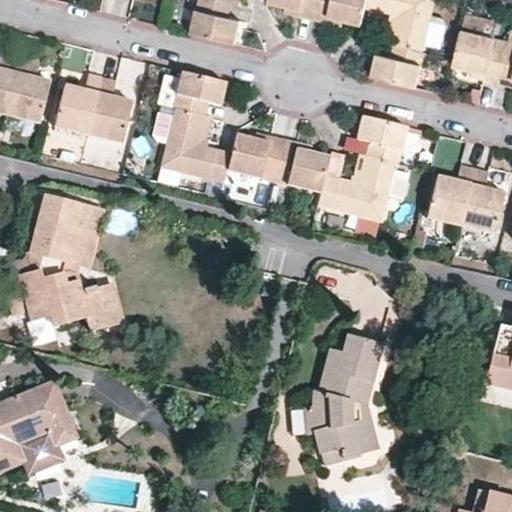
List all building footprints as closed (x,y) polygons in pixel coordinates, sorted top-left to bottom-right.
[(198,0),(191,32),(234,42),(240,21),(228,18),(229,12),(231,4),(215,0),(198,0)] [(312,18),(316,0),(267,0),(267,1),(285,6),(300,10),(299,15),(312,18)] [(365,6),(366,0),(316,0),(312,18),(327,22),(328,16),(342,20),(360,25),(365,6)] [(391,43),(420,50),(432,0),(366,0),(365,6),(389,12),(398,14),(391,43)] [(294,13),(299,15),(300,10),(285,6),(284,11),(294,13)] [(384,41),(391,43),(398,14),(389,12),(388,19),(390,19),(386,32),(384,41)] [(341,25),(342,20),(328,16),(327,22),(334,23),(341,25)] [(25,33),(10,30),(5,54),(19,58),(25,33)] [(499,83),(508,42),(461,30),(454,58),(452,65),(471,70),(485,74),(483,79),(499,83)] [(39,37),(25,34),(19,58),(33,61),(39,37)] [(511,85),(511,43),(508,42),(499,83),(511,86),(511,85)] [(371,75),(416,87),(424,51),(420,50),(391,43),(388,56),(377,54),(374,64),(371,75)] [(0,112),(5,114),(19,58),(5,54),(3,62),(1,70),(0,69),(0,112)] [(33,61),(19,58),(5,114),(39,122),(49,82),(40,79),(30,77),(33,61)] [(477,77),(483,79),(485,74),(471,70),(469,75),(477,77)] [(225,83),(180,72),(171,107),(175,108),(204,116),(208,102),(220,105),(222,94),(225,83)] [(87,134),(101,77),(94,76),(88,74),(84,90),(64,85),(54,126),(87,134)] [(109,79),(101,77),(87,134),(121,143),(131,102),(112,97),(116,81),(109,79)] [(204,116),(175,108),(173,116),(167,139),(160,167),(167,168),(183,172),(223,182),(226,169),(230,153),(206,147),(197,145),(204,116)] [(167,139),(173,116),(157,112),(151,135),(167,139)] [(212,117),(204,116),(197,145),(206,147),(208,137),(207,137),(209,130),(212,117)] [(405,127),(361,117),(359,127),(356,138),(368,141),(365,155),(394,163),(396,163),(399,151),(403,135),(405,127)] [(255,133),(254,139),(269,143),(270,137),(263,136),(255,133)] [(230,153),(226,169),(273,181),(283,140),(270,137),(269,143),(254,139),(235,134),(230,153)] [(416,138),(403,135),(399,151),(412,154),(416,138)] [(344,150),(357,153),(365,155),(368,141),(356,138),(348,136),(344,150)] [(283,140),(273,181),(320,192),(324,176),(328,157),(311,153),(295,149),(297,144),(283,140)] [(305,146),(297,144),(295,149),(311,153),(312,148),(305,146)] [(338,180),(344,155),(337,153),(330,152),(328,157),(324,176),(338,180)] [(358,185),(365,155),(357,153),(351,175),(350,175),(348,182),(358,185)] [(394,163),(365,155),(358,185),(348,182),(338,180),(324,176),(320,192),(316,206),(359,216),(380,221),(386,194),(393,169),(394,163)] [(460,225),(474,169),(467,167),(460,165),(456,181),(436,176),(426,217),(460,225)] [(183,172),(167,168),(163,185),(179,189),(183,172)] [(393,169),(386,194),(401,198),(408,173),(393,169)] [(480,170),(474,169),(460,225),(494,234),(504,192),(484,187),(488,172),(480,170)] [(79,266),(94,208),(44,195),(28,253),(42,257),(39,269),(16,275),(21,292),(5,297),(11,315),(27,312),(30,321),(50,317),(53,326),(85,318),(89,331),(111,325),(101,288),(96,289),(95,286),(81,289),(78,279),(73,281),(67,281),(64,271),(66,264),(79,266)] [(103,210),(94,208),(79,266),(89,269),(103,210)] [(376,235),(380,221),(359,216),(356,230),(376,235)] [(456,241),(460,225),(426,217),(423,232),(456,241)] [(42,257),(28,253),(26,261),(14,265),(0,268),(0,298),(5,297),(21,292),(16,275),(39,269),(42,257)] [(76,275),(79,266),(66,264),(64,271),(67,281),(73,281),(78,279),(76,275)] [(111,285),(101,288),(111,325),(121,323),(111,285)] [(511,330),(510,330),(499,328),(486,380),(511,387),(511,330)] [(357,406),(366,403),(382,344),(347,335),(342,352),(330,349),(318,390),(312,390),(311,406),(304,407),(306,434),(306,435),(315,434),(321,454),(339,449),(342,458),(368,451),(357,406)] [(76,436),(53,382),(0,404),(0,470),(22,461),(26,471),(62,456),(57,444),(76,436)] [(378,449),(366,403),(357,406),(368,451),(378,449)] [(306,434),(304,407),(289,408),(290,435),(306,434)] [(342,462),(342,458),(339,449),(321,454),(324,466),(342,462)] [(456,511),(511,511),(511,495),(479,487),(472,511),(458,507),(456,511)]
